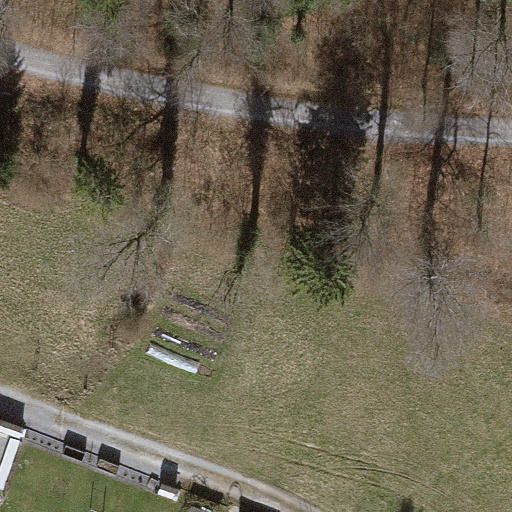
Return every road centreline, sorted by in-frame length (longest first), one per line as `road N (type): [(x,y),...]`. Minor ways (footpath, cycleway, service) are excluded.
road 1 (track): [(0,61),(315,121),(511,130)]
road 2 (track): [(0,394),(225,480),(276,511)]
